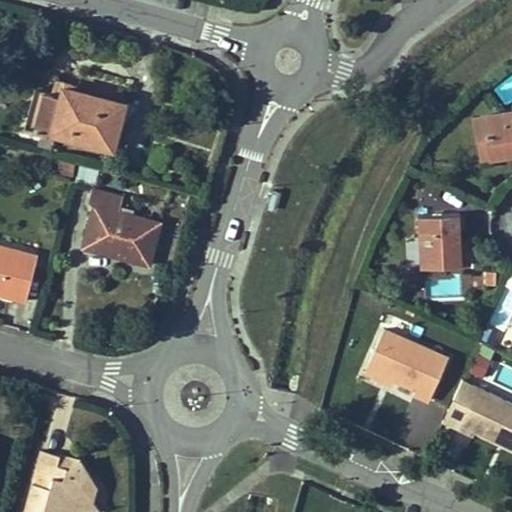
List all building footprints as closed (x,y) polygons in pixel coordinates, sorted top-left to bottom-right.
[(332,40),(324,37),(316,55),(324,58),(332,40)] [(94,94),(64,86),(63,90),(92,98),(94,94)] [(113,147),(125,102),(94,94),(92,98),(63,90),(55,88),(53,92),(35,87),(24,127),(52,135),(53,131),(113,147)] [(476,139),(485,137),(489,157),(511,153),(511,110),(472,117),(476,139)] [(50,149),(52,140),(40,137),(38,146),(50,149)] [(71,176),(74,163),(59,159),(57,172),(71,176)] [(96,183),(99,170),(80,165),(77,179),(96,183)] [(437,197),(442,187),(428,181),(423,191),(437,197)] [(149,264),(160,222),(119,211),(123,197),(92,188),(89,201),(94,206),(85,242),(118,250),(116,255),(149,264)] [(418,215),(421,267),(462,265),(461,239),(460,213),(418,215)] [(461,239),(462,265),(470,265),(468,238),(461,239)] [(118,250),(85,242),(84,246),(116,255),(118,250)] [(0,293),(26,300),(35,268),(18,264),(21,250),(0,244),(0,293)] [(35,268),(38,255),(21,250),(18,264),(35,268)] [(485,285),(496,285),(496,271),(485,271),(485,285)] [(428,294),(456,293),(456,280),(427,280),(428,294)] [(488,319),(504,327),(511,310),(511,283),(507,281),(488,319)] [(448,357),(384,328),(367,367),(394,379),(416,389),(414,393),(429,400),(448,357)] [(480,339),(492,343),(495,335),(484,330),(480,339)] [(133,339),(133,331),(109,333),(109,342),(128,340),(133,339)] [(394,379),(367,367),(365,371),(392,383),(394,379)] [(511,402),(478,386),(458,429),(473,436),(475,431),(511,448),(511,402)] [(88,511),(92,499),(81,482),(90,477),(80,459),(68,467),(57,464),(60,454),(42,449),(25,511),(88,511)] [(68,467),(80,459),(60,454),(57,464),(68,467)]
